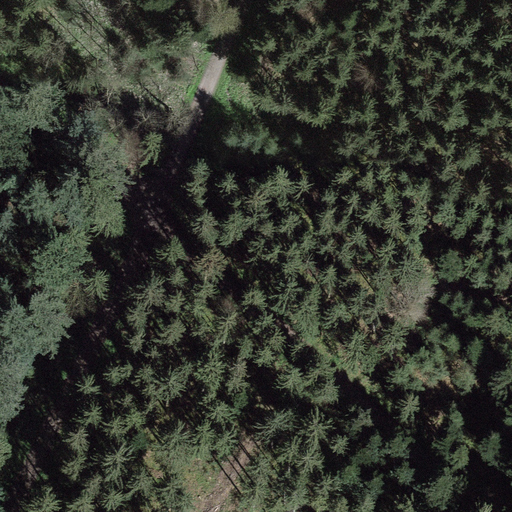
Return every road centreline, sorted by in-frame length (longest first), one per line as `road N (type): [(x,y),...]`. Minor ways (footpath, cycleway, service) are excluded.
road 1 (track): [(0,87),(486,511)]
road 2 (track): [(243,0),(123,282),(7,511)]
